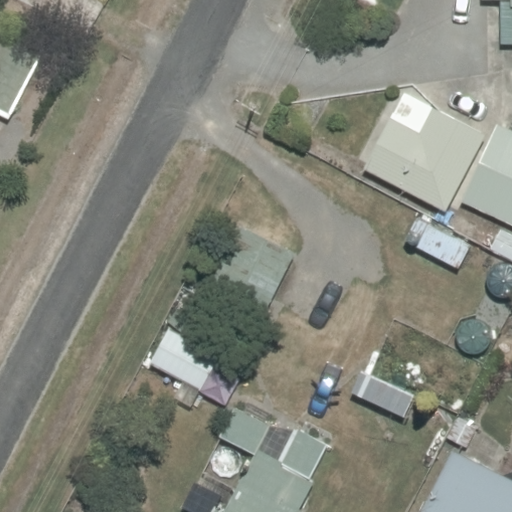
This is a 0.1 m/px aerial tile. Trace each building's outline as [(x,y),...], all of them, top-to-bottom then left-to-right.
[(511,0),(501,0),(501,41),(509,41),(509,67),(511,66),(511,0)] [(511,130),(491,118),(482,134),(400,87),(360,158),(447,208),(455,196),(511,228),(511,130)] [(296,245),(231,213),(202,273),(266,305),(296,245)] [(207,341),(170,321),(149,358),(228,401),(249,364),(207,341)] [(298,511),(332,444),(235,396),(218,431),(248,446),(215,511),(298,511)] [(511,511),(511,476),(450,445),(415,511),(511,511)]
